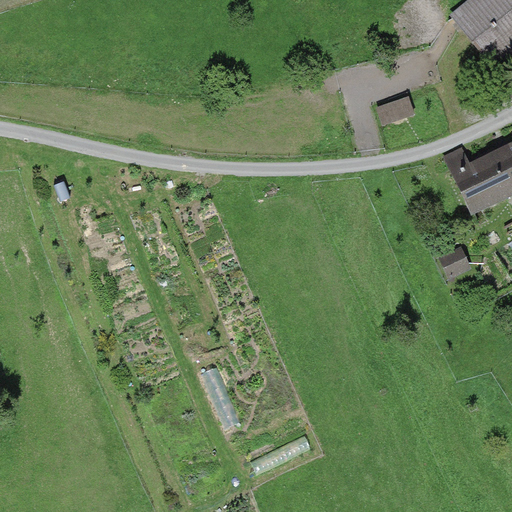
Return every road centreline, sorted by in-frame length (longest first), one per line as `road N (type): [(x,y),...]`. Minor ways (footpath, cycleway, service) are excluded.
road 1 (unclassified): [(0,130),(217,172),(289,173),(424,154),(511,113)]
road 2 (track): [(319,171),(459,511)]
